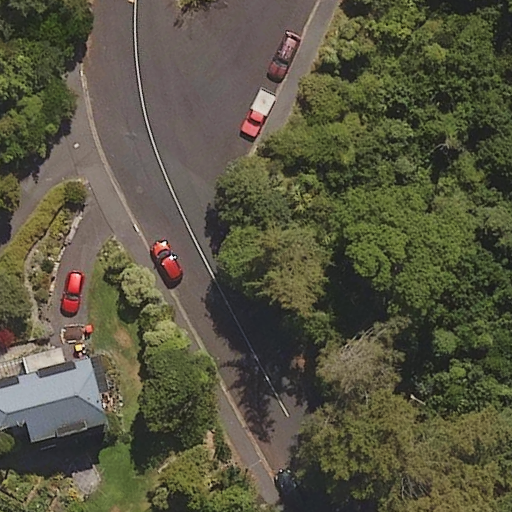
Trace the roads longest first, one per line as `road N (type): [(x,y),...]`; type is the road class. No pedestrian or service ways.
road 1 (residential): [(150,110),(182,222),(334,511)]
road 2 (residential): [(150,110),(199,88),(262,0)]
